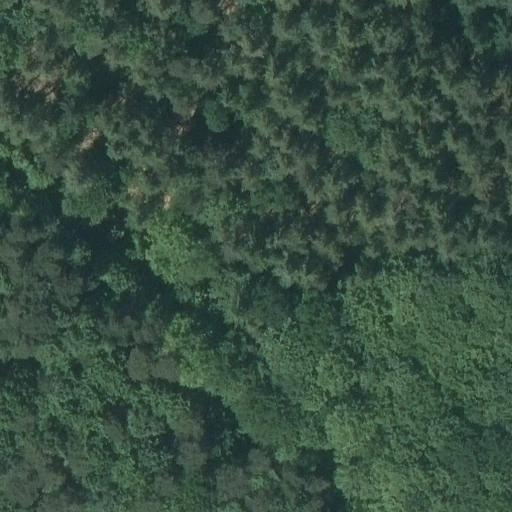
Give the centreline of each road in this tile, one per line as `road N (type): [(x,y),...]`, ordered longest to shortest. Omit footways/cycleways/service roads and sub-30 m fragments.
road 1 (track): [(430,511),(132,253)]
road 2 (track): [(132,253),(0,133)]
